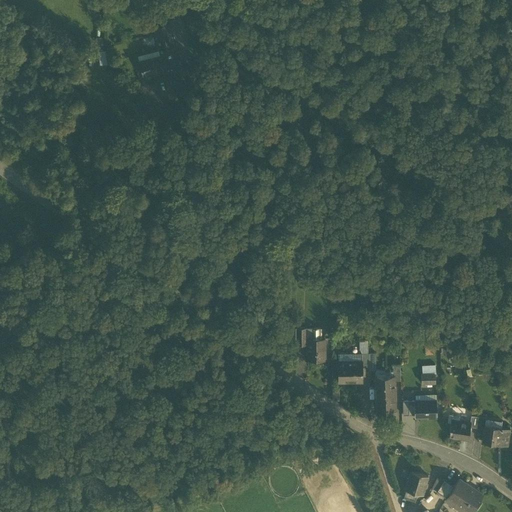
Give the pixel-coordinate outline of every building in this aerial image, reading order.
[(170,25),(154,29),(161,56),(140,61),(144,76),(180,67),(170,25)] [(307,327),(295,327),(295,345),(307,345),(307,338),(308,338),(308,328),(307,327)] [(318,327),(313,327),(313,328),(308,328),(308,338),(307,338),(307,345),(307,360),(325,360),(325,338),(321,338),(321,328),(318,328),(318,327)] [(362,354),(338,354),(338,361),(338,381),(363,381),(363,367),(363,361),(362,361),(362,354)] [(400,364),(392,364),(393,376),(394,376),(394,380),(400,380),(400,364)] [(435,375),(421,375),(422,385),(434,384),(435,384),(435,375)] [(393,376),(375,377),(376,408),(380,408),(380,410),(392,409),(392,407),(395,407),(394,380),(394,376),(393,376)] [(436,396),(421,396),(421,401),(415,401),(415,417),(427,417),(427,418),(437,417),(436,400),(436,396)] [(487,418),(477,416),(476,427),(485,428),(485,425),(487,418)] [(471,422),(452,420),(450,430),(451,430),(450,436),(469,439),(471,426),(471,422)] [(496,424),(490,423),(489,426),(485,425),(485,428),(482,442),(507,447),(511,430),(502,428),(496,427),(496,424)] [(427,476),(411,471),(406,490),(407,490),(405,497),(416,500),(418,493),(422,494),(427,476)] [(436,478),(432,488),(437,490),(444,480),(436,478)] [(471,511),(483,495),(459,479),(454,487),(447,498),(445,500),(454,506),(456,503),(470,511),(471,511)] [(437,490),(436,491),(442,495),(449,484),(444,480),(437,490)] [(449,484),(442,495),(447,498),(454,487),(449,484)]
